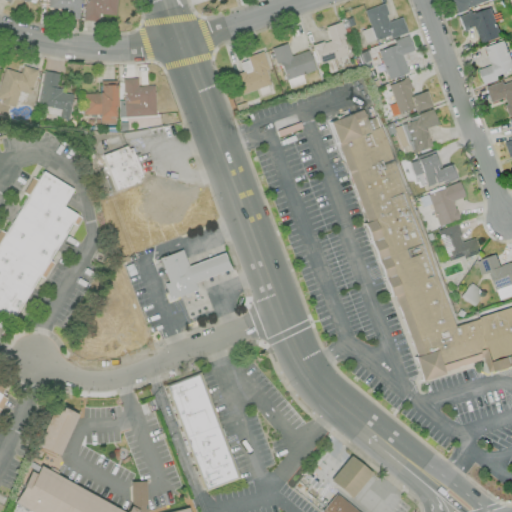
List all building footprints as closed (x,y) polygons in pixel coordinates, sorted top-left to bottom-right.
[(47,0),(47,7),(63,8),(62,17),(77,18),(78,0),(47,0)] [(114,0),(83,0),(81,19),(96,21),(97,13),(112,15),(114,0)] [(450,0),(454,12),(490,0),(450,0)] [(362,9),(368,27),(360,30),(364,44),(404,31),(400,17),(387,21),(382,3),(362,9)] [(457,18),(462,31),(474,26),(480,44),(500,36),(489,6),(457,18)] [(318,64),(348,53),(337,22),(323,27),(328,39),(311,45),(318,64)] [(385,79),(406,72),(400,54),(411,50),(407,37),(375,47),(385,79)] [(482,82),(511,73),(511,68),(504,41),(484,47),(489,66),(478,69),(482,82)] [(271,47),(285,88),(302,83),(300,74),(313,70),(306,49),(289,55),(285,43),(271,47)] [(270,83),(259,52),(245,56),(249,69),(232,75),(238,94),(270,83)] [(0,76),(0,101),(13,106),(17,91),(29,94),(35,69),(21,65),(19,72),(2,68),(0,76)] [(153,115),(152,85),(135,85),(135,78),(121,78),(122,116),(153,115)] [(392,102),(386,104),(390,116),(410,108),(411,111),(429,105),(423,90),(411,95),(405,78),(386,84),(392,102)] [(511,114),(511,78),(485,89),(490,102),(502,98),(509,116),(511,114)] [(113,80),(99,80),(99,93),(82,93),(82,114),(98,114),(98,124),(114,123),(113,80)] [(511,306),(453,326),(371,105),(327,121),(420,379),(486,357),(490,372),(511,365),(511,306)] [(430,146),(423,128),(435,124),(431,110),(391,124),(398,147),(407,144),(410,152),(430,146)] [(101,153),(130,142),(144,183),(115,194),(108,174),(101,153)] [(452,177),(448,164),(435,168),(430,152),(406,160),(416,188),(452,177)] [(0,312),(10,319),(74,214),(60,205),(70,189),(40,171),(0,236),(0,312)] [(425,194),(437,225),(457,218),(450,201),(462,196),(457,182),(425,194)] [(436,230),(445,260),(460,256),(461,258),(478,253),(473,238),(460,242),(455,224),(436,230)] [(186,267),(192,282),(195,289),(166,300),(163,292),(165,291),(163,284),(167,282),(158,258),(179,250),(186,267)] [(192,282),(186,267),(206,259),(222,253),(228,268),(212,274),(192,282)] [(511,261),(498,266),(495,255),(475,261),(480,276),(490,273),(498,300),(511,295),(511,289),(510,284),(511,283),(511,261)] [(458,296),(471,305),(481,292),(468,283),(458,296)] [(203,491),(238,478),(197,374),(163,387),(203,491)] [(0,405),(8,393),(0,388),(0,405)] [(75,414),(52,404),(34,447),(57,456),(75,414)] [(329,480),(349,455),(370,471),(350,496),(329,480)] [(193,511),(192,506),(168,511),(127,511),(37,462),(14,502),(32,511),(193,511)] [(319,511),(336,492),(358,511),(319,511)]
